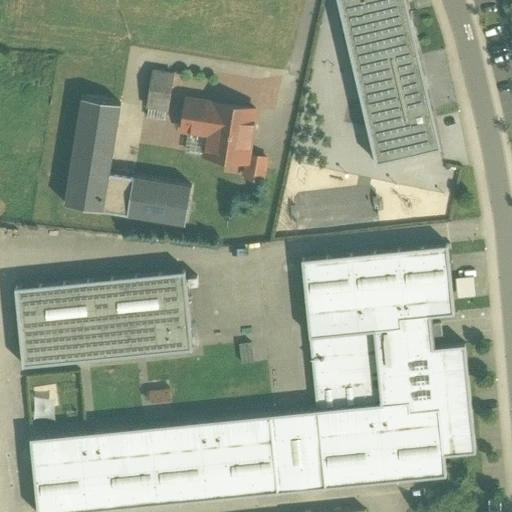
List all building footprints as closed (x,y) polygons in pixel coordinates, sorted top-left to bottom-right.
[(407,0),(338,0),(376,163),(442,147),(433,109),(430,106),(426,106),(415,57),(421,55),(407,0)] [(0,64),(0,93),(23,93),(23,64),(0,64)] [(174,75),(152,71),(147,106),(169,110),(174,75)] [(256,110),(188,99),(183,129),(209,133),(205,155),(248,162),(249,155),(256,110)] [(121,106),(84,100),(68,204),(184,222),(190,185),(111,173),(121,106)] [(267,158),(249,155),(248,162),(246,177),(263,180),(267,158)] [(448,244),(303,259),(303,261),(318,409),(31,438),(38,511),(73,511),(447,475),(447,473),(446,473),(445,454),(476,451),(465,344),(436,347),(435,337),(443,336),(442,324),(434,324),(433,315),(455,313),(448,246),(448,244)] [(186,270),(16,287),(23,366),(193,349),(186,270)] [(252,343),(240,344),(242,364),(254,362),(252,343)] [(170,389),(150,391),(151,403),(171,401),(170,389)] [(57,413),(56,395),(37,396),(38,414),(57,413)] [(501,500),(489,500),(489,511),(491,511),(501,511),(501,500)]
